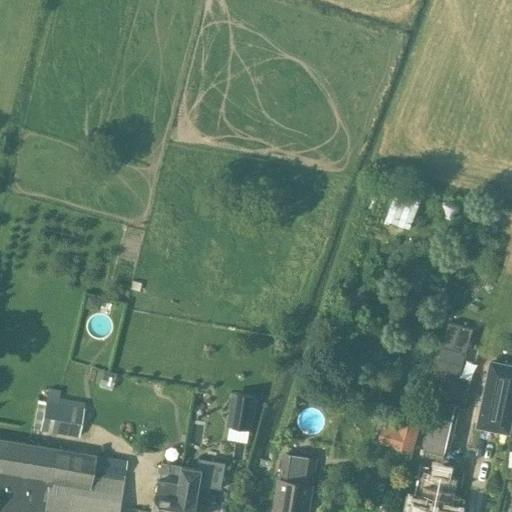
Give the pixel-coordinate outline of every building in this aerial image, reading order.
[(358,240),(382,244),(390,186),(366,183),(358,240)] [(412,229),(423,196),(398,187),(386,219),(412,229)] [(459,377),(473,329),(449,322),(429,393),(464,404),(471,380),(459,377)] [(511,416),(511,366),(491,362),(477,427),(508,434),(511,416)] [(93,367),(89,383),(114,388),(117,372),(93,367)] [(227,427),(252,431),(257,395),(232,392),(227,427)] [(40,431),(79,437),(85,403),(58,399),(46,396),(40,431)] [(430,420),(463,427),(467,407),(434,399),(430,420)] [(409,450),(416,421),(401,417),(397,430),(382,426),(378,442),(394,446),(395,442),(407,445),(406,449),(409,450)] [(0,511),(117,511),(126,462),(0,439),(0,511)] [(176,511),(194,511),(199,485),(221,489),(226,463),(199,459),(197,468),(184,466),(176,511)] [(152,511),(176,511),(184,466),(162,463),(160,479),(158,478),(152,511)] [(462,479),(427,471),(420,502),(415,501),(412,511),(459,511),(460,511),(455,510),(462,479)] [(306,511),(311,484),(279,479),(274,511),(306,511)]
